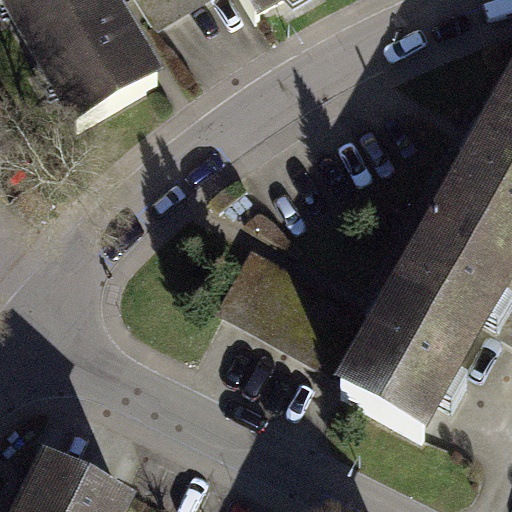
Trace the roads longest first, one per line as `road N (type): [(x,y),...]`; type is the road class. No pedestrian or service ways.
road 1 (residential): [(26,310),(80,240),(210,140),(340,67),(487,0)]
road 2 (residential): [(26,310),(100,370),(383,511)]
